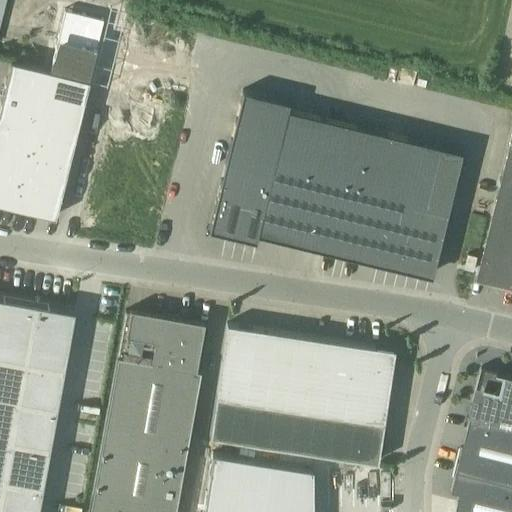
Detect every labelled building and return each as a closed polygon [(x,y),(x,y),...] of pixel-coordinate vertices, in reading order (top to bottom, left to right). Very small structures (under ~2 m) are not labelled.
[(48,67),(88,77),(96,46),(56,36),(48,67)] [(11,58),(0,100),(0,201),(14,205),(17,195),(48,67),(11,58)] [(54,214),(88,77),(48,67),(17,195),(14,205),(54,214)] [(246,86),(210,225),(256,237),(259,225),(291,101),(292,98),(246,86)] [(414,265),(446,141),(291,101),(259,225),(414,265)] [(511,137),(477,276),(511,284),(511,137)] [(478,255),(469,253),(465,266),(475,269),(478,255)] [(344,263),(324,259),(322,272),(342,275),(344,263)] [(0,295),(0,355),(25,360),(36,302),(17,298),(0,295)] [(74,308),(36,302),(25,360),(63,367),(74,308)] [(203,354),(209,324),(126,309),(120,339),(124,340),(122,354),(118,353),(89,511),(174,511),(201,368),(196,367),(199,353),(203,354)] [(209,433),(377,459),(394,347),(227,321),(209,433)] [(25,360),(0,355),(0,396),(18,399),(25,360)] [(56,406),(63,367),(25,360),(18,399),(56,406)] [(458,469),(459,469),(511,481),(511,372),(482,365),(471,412),(472,412),(458,469)] [(0,396),(0,437),(11,439),(18,399),(0,396)] [(49,446),(56,406),(18,399),(11,439),(49,446)] [(11,439),(0,437),(0,477),(4,478),(11,439)] [(42,485),(49,446),(11,439),(4,478),(42,485)] [(212,450),(202,511),(312,511),(312,466),(212,450)] [(511,511),(511,481),(459,469),(458,469),(453,490),(454,490),(455,487),(462,488),(455,511),(511,511)] [(0,511),(37,511),(42,485),(4,478),(0,499),(0,511)]
